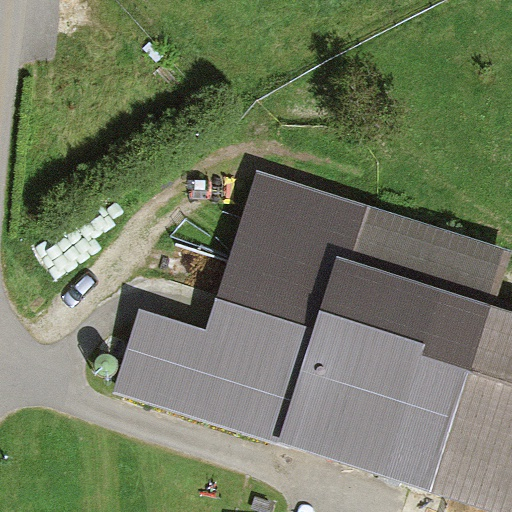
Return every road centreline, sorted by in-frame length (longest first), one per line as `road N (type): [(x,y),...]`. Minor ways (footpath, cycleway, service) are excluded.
road 1 (track): [(0,389),(355,511)]
road 2 (residential): [(0,164),(14,0)]
